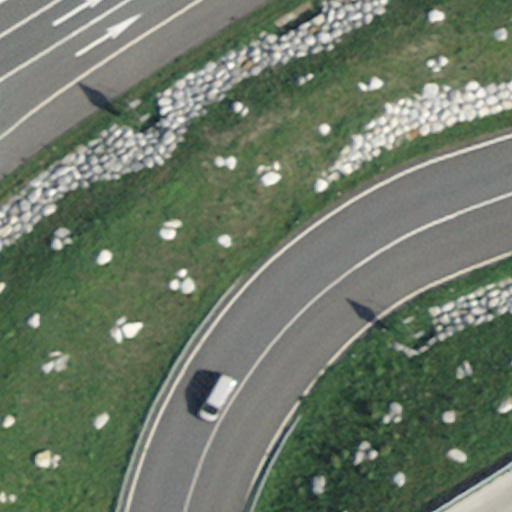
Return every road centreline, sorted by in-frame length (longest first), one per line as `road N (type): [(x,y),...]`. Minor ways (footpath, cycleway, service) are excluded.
road 1 (motorway): [(0,141),(182,0)]
road 2 (motorway): [(0,70),(131,0)]
